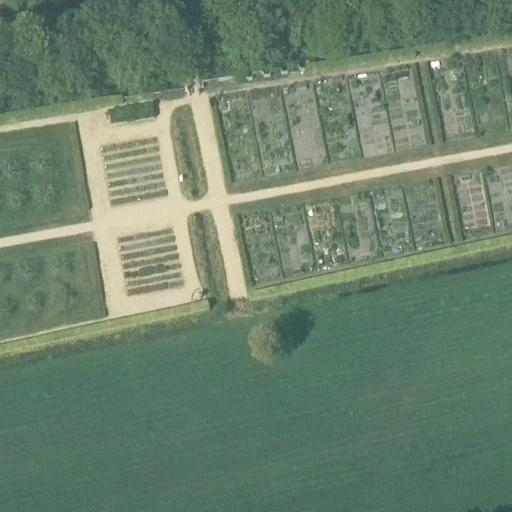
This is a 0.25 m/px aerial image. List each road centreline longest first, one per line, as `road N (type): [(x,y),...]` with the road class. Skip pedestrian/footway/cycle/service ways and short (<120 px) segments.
road 1 (track): [(0,244),(511,148)]
road 2 (track): [(88,136),(118,308),(196,293),(164,122)]
road 3 (track): [(172,0),(239,306)]
